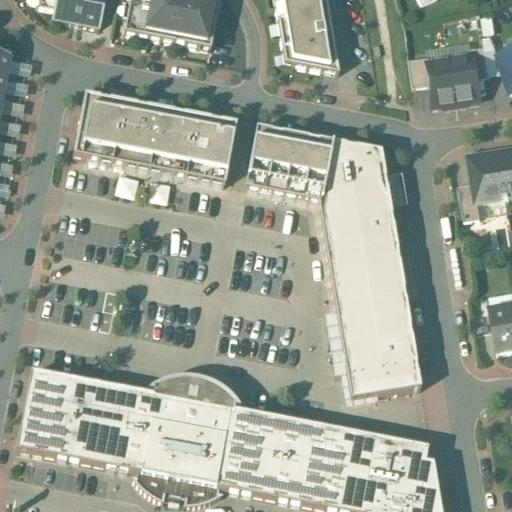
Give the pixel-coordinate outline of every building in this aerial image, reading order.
[(39,0),(37,14),(52,17),(50,26),(98,35),(104,0),(39,0)] [(129,0),(122,39),(209,56),(219,4),(199,0),(129,0)] [(323,0),(271,0),(283,70),(337,80),(323,0)] [(497,62),(491,45),(483,46),(483,53),(488,82),(503,80),(497,62)] [(483,53),(470,55),(471,63),(473,62),(476,84),(488,82),(483,53)] [(511,56),(497,62),(503,80),(510,99),(511,98),(511,56)] [(9,62),(0,60),(0,82),(5,83),(9,62)] [(471,63),(449,66),(455,110),(467,108),(467,107),(479,105),(476,84),(473,62),(471,63)] [(425,63),(406,66),(410,94),(428,91),(425,69),(426,69),(425,63)] [(426,69),(425,69),(428,91),(431,112),(443,111),(443,112),(455,110),(449,66),(426,69)] [(234,131),(82,102),(71,163),(223,192),(234,131)] [(379,159),(254,135),(243,196),(316,210),(349,408),(419,396),(379,159)] [(511,158),(498,161),(505,206),(508,206),(508,204),(511,203),(511,158)] [(498,161),(471,166),(469,166),(469,168),(473,190),(476,210),(477,210),(502,205),(503,207),(505,206),(498,161)] [(404,205),(400,181),(384,183),(388,208),(404,205)] [(473,190),(458,192),(463,228),(479,225),(477,210),(476,210),(473,190)] [(495,312),(511,309),(511,299),(494,303),(495,312)] [(511,313),(489,318),(496,361),(511,358),(511,313)] [(182,385),(172,387),(166,388),(161,390),(154,392),(146,397),(151,398),(150,403),(29,380),(14,458),(135,481),(134,486),(130,485),(133,490),(137,495),(142,499),(145,502),(149,504),(155,508),(161,510),(163,503),(184,507),(182,511),(200,511),(203,511),(211,508),(217,505),(221,502),(217,501),(217,496),(297,511),(438,511),(431,471),(423,469),(426,455),(232,418),(233,414),(238,415),(237,412),(233,409),(229,404),(227,402),(224,399),(221,397),(218,395),(217,394),(211,391),(205,389),(201,387),(196,387),(189,386),(182,385)]
